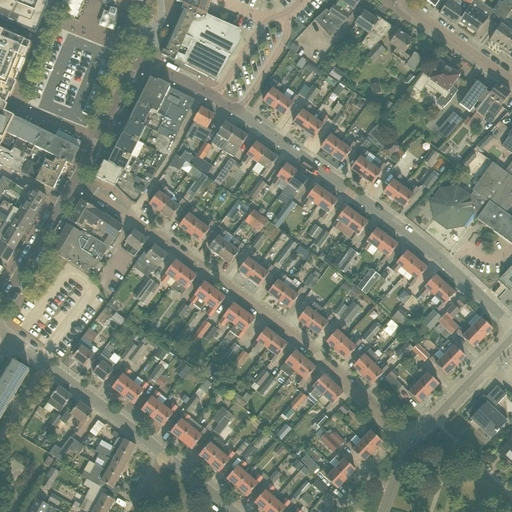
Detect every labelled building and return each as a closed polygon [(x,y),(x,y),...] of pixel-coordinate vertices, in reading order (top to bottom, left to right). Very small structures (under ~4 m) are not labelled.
[(0,0),(0,20),(36,34),(45,13),(46,14),(51,0),(0,0)] [(177,0),(177,1),(184,4),(207,15),(209,9),(211,0),(177,0)] [(337,0),(339,1),(336,6),(333,5),(329,11),(326,9),(314,20),(330,37),(336,32),(334,30),(336,28),(338,30),(344,22),(345,23),(350,16),(348,15),(352,9),(354,10),(360,0),(337,0)] [(459,22),(473,0),(448,0),(439,14),(456,26),(459,22)] [(481,4),(475,0),(473,0),(459,22),(477,34),(488,18),(487,18),(489,15),(490,11),(482,6),(481,4)] [(500,0),(491,12),(496,17),(509,0),(508,0),(500,0)] [(496,17),(502,21),(511,9),(511,2),(509,0),(496,17)] [(79,17),(87,19),(92,3),(84,1),(79,17)] [(231,24),(217,19),(207,15),(184,4),(182,9),(185,11),(167,52),(163,50),(161,55),(185,66),(185,65),(208,77),(216,82),(221,73),(231,57),(241,41),(240,29),(231,25),(231,24)] [(382,38),(393,27),(380,18),(377,21),(364,12),(355,24),(369,34),(367,36),(372,40),(367,48),(371,51),(382,39),(382,38)] [(511,34),(511,33),(501,26),(501,25),(490,40),(490,41),(491,40),(503,48),(511,34)] [(0,146),(14,117),(3,112),(30,44),(0,31),(0,146)] [(400,60),(405,53),(412,43),(404,38),(406,36),(398,31),(390,44),(396,48),(392,54),(400,60)] [(511,58),(511,34),(503,48),(501,51),(511,58)] [(292,44),(289,48),(294,54),(298,49),(292,44)] [(373,63),(385,50),(378,44),(366,57),(373,63)] [(413,70),(422,58),(414,53),(411,57),(405,53),(400,60),(406,64),(405,65),(413,70)] [(439,103),(443,108),(451,101),(453,97),(447,93),(459,76),(448,68),(447,65),(443,62),(440,63),(429,78),(423,74),(413,87),(420,92),(426,84),(445,97),(439,103)] [(309,63),(305,68),(312,73),(313,72),(319,77),(323,72),(316,67),(315,68),(309,63)] [(344,74),(340,72),(335,79),(339,82),(344,74)] [(411,75),(405,82),(410,87),(416,79),(411,75)] [(157,81),(150,78),(137,103),(182,125),(185,119),(195,100),(170,88),(171,86),(158,80),(157,81)] [(263,101),(274,109),(283,96),(277,92),(282,85),(277,82),(263,101)] [(473,108),(477,112),(498,83),(497,83),(489,94),(486,91),(487,89),(486,88),(485,89),(478,83),(477,82),(460,105),(470,112),(473,108)] [(371,85),(373,96),(382,94),(380,83),(371,85)] [(511,93),(498,83),(477,112),(470,121),(472,122),(478,126),(488,113),(495,118),(503,107),(501,106),(511,93)] [(338,97),(344,89),(338,85),(332,93),(338,97)] [(312,86),(310,89),(304,98),(311,103),(320,91),(312,86)] [(283,96),(288,99),(292,94),(286,90),(283,96)] [(283,96),(274,109),(284,116),(298,97),(294,94),(289,100),(283,96)] [(182,125),(137,103),(137,104),(138,105),(131,119),(130,118),(130,119),(175,141),(181,125),(182,125)] [(307,103),(293,123),(304,131),(313,118),(307,113),(312,106),(307,103)] [(337,115),(343,107),(338,103),(332,112),(337,115)] [(211,131),(207,128),(214,115),(202,108),(185,137),(192,141),(198,131),(208,137),(211,131)] [(454,113),(436,131),(446,140),(464,122),(454,113)] [(313,118),(304,131),(314,138),(329,118),(324,115),(319,122),(313,118)] [(343,119),(338,115),(337,115),(331,123),(337,127),(343,119)] [(0,163),(21,174),(23,171),(28,161),(31,154),(42,131),(14,117),(0,146),(0,163)] [(175,141),(130,119),(129,120),(131,121),(127,128),(126,127),(123,134),(158,152),(167,156),(171,151),(175,141)] [(228,143),(237,129),(238,127),(233,124),(231,126),(225,122),(213,142),(211,144),(222,151),(228,142),(228,143)] [(383,151),(383,150),(392,142),(376,126),(367,134),(383,151)] [(235,156),(248,136),(237,129),(228,143),(232,145),(228,152),(235,156)] [(321,148),(331,155),(341,143),(334,138),(339,132),(335,129),(321,148)] [(31,154),(45,161),(53,164),(56,157),(67,162),(67,163),(71,165),(72,163),(75,157),(79,149),(43,132),(43,131),(42,131),(31,154)] [(511,131),(501,146),(508,151),(511,144),(511,131)] [(158,152),(123,134),(123,135),(124,135),(120,142),(119,142),(116,149),(151,167),(158,152)] [(488,134),(476,146),(481,151),(493,139),(488,134)] [(345,137),(341,143),(331,155),(342,163),(356,144),(351,141),(350,142),(345,137)] [(394,140),(392,142),(383,150),(390,156),(400,146),(394,140)] [(420,141),(413,150),(418,154),(419,153),(423,157),(429,150),(420,141)] [(204,142),(195,156),(196,156),(191,163),(197,167),(202,160),(211,147),(204,142)] [(258,162),(267,150),(256,142),(242,162),(247,165),(251,158),(258,162)] [(151,167),(116,149),(109,163),(143,180),(149,183),(158,170),(151,167)] [(267,150),(258,162),(264,167),(259,174),(264,178),(278,158),(267,150)] [(351,169),(362,177),(371,164),(370,164),(375,157),(365,150),(351,169)] [(431,166),(439,155),(433,150),(424,161),(431,166)] [(184,151),(180,157),(185,161),(190,164),(194,157),(184,151)] [(401,173),(412,156),(405,152),(394,169),(401,173)] [(466,168),(477,157),(472,152),(461,163),(466,168)] [(185,161),(180,157),(176,155),(169,165),(179,171),(180,169),(185,161)] [(53,164),(45,161),(44,164),(38,161),(36,164),(60,176),(63,169),(66,162),(67,163),(67,162),(56,157),(53,164)] [(233,166),(236,162),(230,158),(221,172),(227,176),(233,166)] [(131,201),(134,203),(136,205),(141,196),(145,190),(140,188),(143,180),(109,163),(104,161),(96,177),(115,187),(131,201)] [(188,174),(194,167),(190,164),(185,161),(180,169),(188,174)] [(371,164),(362,177),(372,185),(386,166),(381,162),(376,169),(371,164)] [(473,191),(470,196),(473,213),(478,217),(477,219),(511,244),(511,217),(506,213),(511,204),(511,162),(505,172),(492,163),(472,191),(473,191)] [(36,164),(30,178),(54,190),(54,189),(53,189),(57,182),(56,182),(59,176),(60,176),(36,164)] [(297,172),(286,164),(272,184),(277,187),(281,180),(288,184),(297,172)] [(294,199),(308,180),(297,172),(288,184),(283,191),(294,199)] [(397,173),(383,193),(394,200),(403,188),(397,183),(402,177),(397,173)] [(187,194),(193,198),(208,178),(202,174),(187,194)] [(438,179),(431,174),(422,186),(430,191),(438,179)] [(0,199),(32,219),(33,219),(40,207),(38,206),(40,201),(43,203),(47,197),(33,189),(26,185),(24,189),(3,176),(0,181),(0,199)] [(149,183),(143,180),(140,188),(145,190),(149,183)] [(260,180),(248,196),(254,200),(266,184),(260,180)] [(160,212),(169,200),(163,195),(168,189),(164,185),(149,204),(160,212)] [(318,206),(327,193),(316,186),(302,205),(307,208),(312,201),(318,206)] [(394,200),(405,208),(418,188),(414,186),(409,192),(403,188),(394,200)] [(463,227),(473,213),(470,196),(457,187),(440,190),(431,203),(433,220),(447,229),(463,227)] [(338,201),(327,193),(318,206),(324,210),(319,217),(323,221),(338,201)] [(160,212),(170,220),(185,201),(180,197),(175,204),(169,200),(160,212)] [(0,199),(0,219),(24,234),(30,225),(29,224),(32,219),(0,199)] [(289,199),(287,202),(276,217),(284,222),(288,216),(296,205),(289,199)] [(234,206),(232,208),(226,216),(232,220),(238,212),(240,210),(248,216),(252,210),(239,200),(234,206)] [(82,201),(69,221),(83,229),(83,228),(87,230),(85,233),(109,247),(123,227),(104,215),(95,209),(82,201)] [(194,207),(179,227),(189,234),(199,222),(193,217),(198,211),(194,207)] [(348,228),(357,215),(346,207),(332,226),(337,230),(342,223),(348,228)] [(253,210),(245,222),(259,233),(268,221),(253,210)] [(354,242),(368,223),(357,215),(348,228),(354,232),(349,239),(354,242)] [(19,242),(24,234),(0,219),(0,240),(15,250),(17,245),(19,242)] [(189,234),(200,242),(215,223),(210,220),(205,226),(199,222),(189,234)] [(109,247),(85,233),(84,235),(67,225),(67,226),(52,251),(51,251),(90,275),(95,278),(103,265),(99,263),(109,247)] [(316,240),(323,231),(314,225),(308,234),(316,240)] [(256,250),(266,237),(265,236),(268,232),(263,229),(251,246),(256,250)] [(372,244),(378,249),(387,237),(376,229),(362,248),(367,251),(372,244)] [(223,240),(228,233),(223,230),(209,249),(219,257),(229,244),(223,240)] [(329,235),(323,230),(323,231),(316,240),(313,244),(319,248),(329,235)] [(134,231),(126,242),(133,247),(129,253),(134,257),(138,251),(139,251),(147,240),(134,231)] [(230,264),(244,245),(234,237),(229,244),(219,257),(230,264)] [(398,245),(387,237),(378,249),(373,256),(384,264),(398,245)] [(15,250),(0,240),(0,258),(7,263),(15,250)] [(281,267),(293,250),(298,244),(292,240),(275,262),(281,267)] [(138,260),(154,272),(159,266),(167,255),(155,246),(149,253),(146,250),(140,258),(139,258),(138,260)] [(333,265),(340,270),(354,251),(347,246),(333,265)] [(300,247),(296,252),(300,255),(304,250),(300,247)] [(340,270),(344,273),(345,274),(359,255),(354,251),(340,270)] [(396,273),(397,271),(401,267),(407,272),(417,260),(406,251),(391,270),(396,273)] [(249,279),(258,266),(253,262),(258,255),(253,252),(238,271),(249,279)] [(330,266),(334,261),(328,256),(324,262),(330,266)] [(427,268),(417,260),(407,272),(413,277),(408,283),(412,287),(427,268)] [(176,281),(186,269),(175,261),(161,280),(171,288),(176,281)] [(249,279),(259,287),(274,267),(269,264),(264,270),(258,266),(249,279)] [(511,266),(507,271),(500,279),(511,289),(511,266)] [(176,281),(171,288),(177,293),(182,296),(196,277),(186,269),(176,281)] [(370,290),(380,277),(371,269),(356,288),(366,295),(370,290)] [(389,276),(384,273),(380,277),(385,281),(389,276)] [(268,293),(279,301),(295,280),(294,280),(293,281),(283,274),(268,293)] [(319,280),(312,274),(304,285),(311,290),(319,280)] [(435,297),(445,285),(435,276),(420,294),(424,297),(429,291),(435,297)] [(140,301),(154,282),(148,277),(134,297),(140,301)] [(279,301),(289,309),(304,290),(300,287),(301,285),(295,280),(279,301)] [(341,288),(348,294),(355,300),(360,293),(346,281),(341,288)] [(160,286),(154,282),(140,301),(145,305),(160,286)] [(215,290),(208,285),(204,283),(190,302),(194,305),(199,299),(205,303),(215,290)] [(455,293),(445,285),(435,297),(440,302),(435,308),(439,311),(455,293)] [(225,298),(215,290),(205,303),(212,308),(207,314),(211,317),(225,298)] [(403,304),(410,296),(404,292),(398,299),(403,304)] [(463,308),(466,304),(460,298),(456,302),(463,308)] [(169,322),(176,313),(183,304),(176,299),(163,317),(169,322)] [(298,320),(308,328),(318,316),(317,316),(325,306),(318,300),(315,303),(312,301),(298,320)] [(354,302),(340,318),(347,324),(361,308),(354,302)] [(342,303),(334,312),(340,317),(347,307),(342,303)] [(189,308),(183,304),(176,313),(181,318),(189,308)] [(244,312),(235,306),(233,304),(219,323),(223,327),(228,320),(234,324),(235,325),(244,312)] [(447,312),(453,318),(460,311),(454,305),(447,312)] [(413,321),(400,309),(391,319),(399,326),(402,329),(404,331),(413,321)] [(430,331),(431,329),(438,322),(437,322),(441,318),(434,311),(422,323),(430,331)] [(255,320),(244,312),(235,325),(234,324),(229,331),(236,336),(240,340),(255,320)] [(444,314),(441,318),(437,322),(438,322),(440,324),(444,329),(450,335),(451,335),(457,329),(458,330),(457,332),(474,348),(483,339),(472,328),(466,334),(460,328),(460,329),(452,321),(454,319),(453,318),(447,312),(444,314)] [(318,316),(308,328),(319,336),(333,317),(329,313),(323,320),(318,316)] [(117,322),(121,325),(125,320),(121,317),(117,322)] [(492,329),(481,318),(472,328),(483,339),(492,329)] [(202,337),(211,326),(205,321),(189,341),(195,346),(202,337)] [(368,344),(379,330),(383,327),(378,323),(375,326),(374,325),(362,338),(368,344)] [(336,351),(346,339),(340,334),(346,328),(342,324),(326,342),(336,351)] [(440,324),(436,328),(440,333),(444,329),(440,324)] [(211,326),(202,337),(209,342),(218,331),(211,326)] [(393,333),(396,336),(402,329),(399,326),(393,333)] [(90,328),(79,343),(77,345),(81,348),(74,358),(76,359),(75,360),(79,362),(78,363),(78,365),(82,368),(84,367),(85,366),(85,367),(93,355),(92,355),(93,353),(90,351),(94,346),(91,344),(98,335),(90,328)] [(277,336),(266,328),(251,348),(256,351),(261,345),(267,349),(277,336)] [(287,345),(277,336),(267,349),(273,354),(268,361),(273,364),(287,345)] [(336,351),(346,359),(362,341),(358,338),(352,344),(346,339),(336,351)] [(439,350),(445,355),(456,366),(465,357),(448,341),(444,344),(439,350)] [(128,359),(137,347),(132,343),(120,358),(125,362),(128,359)] [(146,347),(140,343),(137,347),(128,359),(133,363),(146,347)] [(411,350),(413,349),(407,343),(395,355),(401,361),(411,350)] [(229,361),(239,348),(234,344),(224,357),(229,361)] [(413,349),(411,350),(424,362),(430,356),(417,344),(413,349)] [(157,354),(164,358),(167,353),(161,348),(157,354)] [(362,375),(373,364),(379,358),(370,349),(353,366),(362,375)] [(113,370),(112,369),(115,365),(111,362),(113,359),(111,358),(112,356),(105,350),(97,359),(101,362),(93,373),(95,374),(95,375),(104,381),(105,382),(113,370)] [(232,365),(238,370),(249,355),(243,351),(232,365)] [(306,360),(299,354),(295,351),(280,370),(289,378),(295,371),(296,372),(306,360)] [(447,376),(456,366),(445,355),(439,361),(434,355),(430,359),(447,376)] [(316,368),(306,360),(296,372),(301,376),(296,383),(300,387),(316,368)] [(2,379),(0,382),(0,395),(11,402),(29,371),(13,361),(8,370),(5,375),(3,379),(2,379)] [(362,375),(372,385),(389,368),(384,363),(378,369),(373,364),(362,375)] [(148,378),(155,384),(160,377),(160,378),(166,370),(159,364),(148,378)] [(189,371),(181,364),(177,368),(186,375),(189,371)] [(429,394),(439,384),(422,368),(418,372),(424,377),(418,383),(429,394)] [(128,369),(113,388),(123,396),(133,383),(127,379),(132,372),(128,369)] [(259,387),(269,374),(264,370),(254,383),(259,387)] [(399,375),(394,370),(384,379),(397,392),(403,386),(395,379),(399,375)] [(276,379),(269,374),(259,387),(256,392),(262,397),(276,379)] [(334,384),(326,377),(324,375),(308,393),(311,396),(317,401),(318,400),(319,400),(334,384)] [(166,382),(160,378),(160,377),(155,384),(154,385),(160,389),(166,382)] [(123,396),(134,404),(149,385),(145,382),(139,388),(133,383),(123,396)] [(420,403),(429,394),(418,383),(409,392),(420,403)] [(343,393),(334,384),(319,400),(325,405),(324,407),(328,410),(343,393)] [(503,423),(494,415),(496,413),(492,409),(506,395),(500,389),(497,386),(486,397),(484,395),(467,413),(468,412),(474,418),(473,419),(491,436),(497,430),(498,431),(499,430),(498,428),(503,423)] [(72,397),(59,387),(51,398),(52,398),(48,403),(60,412),(64,407),(72,397)] [(157,391),(142,410),(152,418),(162,406),(156,401),(161,395),(157,391)] [(230,397),(243,408),(251,397),(247,393),(243,399),(234,392),(230,397)] [(301,393),(300,393),(287,409),(284,412),(289,417),(293,412),(294,413),(307,398),(301,393)] [(0,419),(11,402),(0,395),(0,419)] [(193,395),(190,399),(183,409),(189,414),(200,400),(193,395)] [(79,431),(84,424),(84,425),(89,418),(89,417),(92,412),(80,403),(71,414),(78,420),(73,426),(79,431)] [(152,418),(163,426),(178,408),(174,404),(169,411),(162,406),(152,418)] [(346,415),(350,411),(343,405),(340,409),(346,415)] [(223,418),(228,412),(222,407),(212,419),(218,425),(219,423),(223,418)] [(48,439),(55,429),(63,418),(56,413),(40,433),(48,439)] [(181,441),(191,429),(185,424),(190,417),(186,413),(171,432),(181,441)] [(317,431),(328,419),(324,415),(312,426),(317,431)] [(229,422),(223,418),(219,423),(224,428),(229,422)] [(95,424),(89,433),(94,437),(100,428),(95,424)] [(283,440),(291,429),(285,424),(277,436),(283,440)] [(191,429),(181,441),(192,449),(207,430),(203,427),(197,434),(191,429)] [(113,447),(131,457),(136,446),(125,440),(124,440),(119,437),(120,435),(113,431),(111,435),(118,439),(113,447)] [(371,431),(362,441),(373,452),(382,442),(371,431)] [(511,431),(506,438),(509,442),(500,451),(511,462),(511,431)] [(330,436),(340,446),(345,441),(334,432),(334,433),(330,436)] [(319,439),(333,452),(339,446),(326,433),(319,439)] [(62,462),(70,451),(77,442),(76,441),(71,437),(61,449),(55,445),(49,454),(62,462)] [(199,455),(209,464),(220,452),(225,445),(215,437),(199,455)] [(241,455),(248,446),(249,445),(244,441),(236,451),(241,455)] [(364,461),(373,452),(362,441),(356,447),(350,441),(347,445),(364,461)] [(77,442),(70,451),(78,456),(84,447),(77,442)] [(125,467),(131,457),(113,447),(112,447),(110,451),(98,445),(95,451),(99,453),(125,467)] [(248,446),(241,455),(247,460),(254,451),(248,446)] [(226,457),(220,452),(209,464),(219,472),(235,454),(231,450),(226,457)] [(119,478),(125,467),(99,453),(97,458),(104,462),(101,468),(119,478)] [(340,464),(335,469),(346,480),(355,470),(338,454),(334,458),(340,464)] [(300,461),(297,459),(292,464),(306,477),(317,465),(306,455),(300,461)] [(45,464),(49,467),(54,459),(49,457),(45,464)] [(227,479),(237,488),(248,476),(241,470),(247,464),(243,461),(227,479)] [(113,488),(119,478),(101,468),(89,462),(81,476),(86,479),(108,491),(110,487),(113,488)] [(337,489),(346,480),(335,469),(331,465),(326,471),(324,469),(320,473),(337,489)] [(59,473),(51,468),(46,477),(54,482),(59,473)] [(269,479),(274,483),(281,475),(276,471),(269,479)] [(237,488),(247,496),(263,479),(259,475),(253,481),(248,476),(237,488)] [(59,484),(54,482),(46,477),(42,485),(49,490),(50,488),(55,491),(59,484)] [(312,485),(322,494),(328,488),(317,478),(312,485)] [(90,500),(109,511),(115,500),(106,495),(108,491),(86,479),(83,485),(90,489),(85,498),(90,500)] [(292,497),(297,502),(305,493),(311,486),(306,481),(292,497)] [(255,503),(265,511),(275,500),(269,495),(275,488),(271,485),(255,503)] [(337,497),(330,490),(325,494),(333,501),(337,497)] [(312,498),(305,493),(297,502),(303,508),(312,498)] [(52,494),(48,501),(58,507),(62,499),(52,494)] [(317,506),(323,511),(326,511),(334,503),(326,496),(317,506)] [(30,511),(47,511),(50,507),(37,499),(30,511)] [(265,511),(282,511),(290,503),(287,499),(281,505),(275,500),(265,511)] [(108,511),(109,511),(90,500),(84,511),(86,511),(108,511)]
